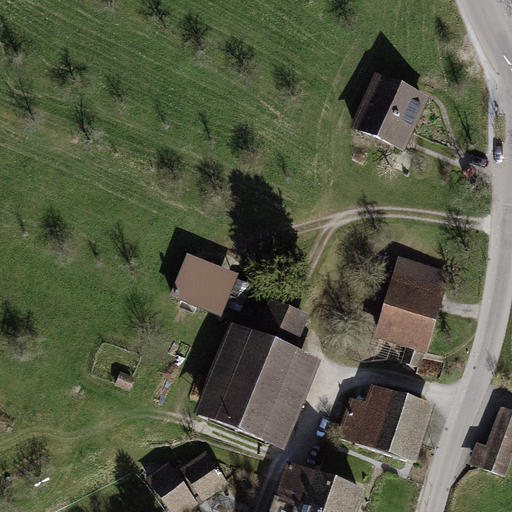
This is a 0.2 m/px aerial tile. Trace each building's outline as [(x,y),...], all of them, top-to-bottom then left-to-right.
[(426,101),(377,82),(357,134),(407,153),(426,101)] [(234,281),(184,261),(167,305),(217,324),(234,281)] [(454,277),(402,263),(380,341),(431,356),(454,277)] [(258,342),(235,333),(198,421),(283,456),(321,366),(297,356),(312,321),(274,305),(258,342)] [(375,391),(369,409),(354,404),(342,441),(417,465),(434,411),(375,391)] [(477,447),(470,466),(506,479),(511,462),(511,415),(503,413),(489,451),(477,447)] [(169,468),(148,483),(168,511),(189,511),(228,485),(206,455),(176,477),(169,468)] [(293,511),(360,511),(365,498),(288,473),(277,507),(293,511)]
